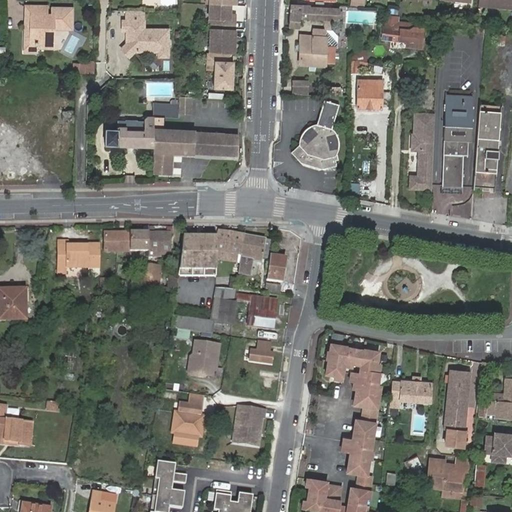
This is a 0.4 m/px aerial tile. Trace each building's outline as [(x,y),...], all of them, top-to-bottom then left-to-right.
[(231,5),(210,5),(210,29),(232,30),(233,30),(233,20),(231,21),(231,14),(231,5)] [(302,5),(290,5),(290,28),(299,28),(300,22),(301,22),(302,6),(302,5)] [(35,47),(37,48),(52,48),(53,34),(46,34),(46,28),(53,29),(72,29),(73,9),(54,9),(53,15),(47,15),(47,7),(30,6),(30,20),(33,20),(33,25),(26,25),(25,42),(36,42),(35,47)] [(302,6),(301,22),(322,22),(327,23),(338,23),(338,10),(309,9),(310,6),(302,6)] [(384,21),(383,38),(418,40),(419,25),(395,24),(395,22),(384,21)] [(127,38),(126,44),(134,53),(158,54),(158,58),(167,59),(168,32),(144,31),(144,22),(124,22),(124,31),(129,32),(129,36),(127,38)] [(232,30),(210,29),(210,53),(231,54),(232,30)] [(323,30),(312,29),(312,37),(300,37),(299,66),(324,67),(324,62),(333,63),(333,48),(336,48),(336,37),(330,31),(329,30),(325,30),(323,30)] [(73,43),(68,40),(63,47),(69,51),(73,43)] [(25,42),(25,51),(36,51),(37,48),(35,47),(36,42),(25,42)] [(134,53),(126,44),(121,49),(128,58),(134,53)] [(231,62),(231,54),(210,53),(207,53),(207,65),(214,65),(214,89),(233,89),(234,62),(231,62)] [(349,54),(349,72),(358,72),(358,67),(366,67),(366,54),(349,54)] [(93,75),(93,62),(84,61),(84,74),(93,75)] [(360,82),(358,109),(389,110),(390,95),(383,94),(383,83),(360,82)] [(308,84),(293,83),(293,86),(305,87),(305,94),(307,94),(308,84)] [(305,87),(293,86),(292,93),(305,94),(305,87)] [(346,89),(337,88),(336,96),(345,97),(346,89)] [(458,97),(445,97),(445,91),(444,91),(440,189),(441,189),(441,187),(459,188),(459,190),(460,190),(462,155),(464,155),(465,157),(466,157),(467,136),(469,136),(469,140),(470,140),(473,92),(471,92),(470,100),(458,100),(458,97)] [(340,105),(324,100),(317,125),(314,125),(310,127),(305,130),(302,134),(301,138),(299,142),(299,146),(291,153),(301,164),(306,159),(307,161),(310,163),(314,164),(318,165),(321,165),(323,171),(337,167),(336,161),(338,160),(337,155),(339,150),(340,147),(339,142),(338,137),(335,132),(332,129),(340,105)] [(178,119),(178,103),(155,103),(155,119),(178,119)] [(477,106),(471,191),(473,190),(473,186),(493,188),(496,142),(499,142),(501,107),(477,106)] [(430,192),(433,117),(416,116),(415,137),(413,136),(412,152),(420,153),(420,178),(411,177),(411,191),(430,192)] [(104,145),(154,147),(154,131),(155,119),(148,118),(144,122),(144,124),(118,124),(118,132),(105,132),(104,145)] [(194,133),(183,132),(183,135),(154,134),(154,147),(153,175),(170,175),(171,154),(193,155),(194,133)] [(235,157),(236,135),(194,133),(193,155),(213,156),(235,157)] [(306,159),(301,164),(323,171),(321,165),(318,165),(314,164),(310,163),(307,161),(306,159)] [(149,232),(131,232),(131,233),(130,252),(147,253),(149,233),(149,232)] [(131,233),(106,233),(105,251),(130,252),(131,233)] [(147,253),(147,254),(161,256),(161,253),(171,253),(172,233),(149,233),(147,253)] [(220,238),(219,253),(223,253),(231,253),(243,255),(246,235),(232,233),(220,233),(220,238)] [(270,256),(271,239),(246,235),(243,255),(242,262),(241,273),(252,275),(254,260),(262,261),(262,259),(269,260),(270,256)] [(219,253),(220,238),(182,237),(175,277),(220,276),(222,260),(223,253),(219,253)] [(69,239),(58,239),(59,272),(68,271),(68,265),(101,264),(101,243),(69,243),(69,239)] [(231,253),(223,253),(222,260),(242,262),(243,255),(231,253)] [(267,282),(282,283),(285,258),(270,256),(269,260),(267,282)] [(160,267),(140,266),(137,298),(157,300),(160,267)] [(165,293),(176,293),(177,277),(166,276),(165,293)] [(265,293),(280,295),(282,283),(267,282),(265,293)] [(231,288),(218,287),(211,319),(210,322),(228,324),(231,288)] [(9,294),(9,291),(0,290),(0,319),(23,320),(24,295),(9,294)] [(254,313),(256,299),(236,297),(235,304),(249,305),(249,312),(254,313)] [(254,313),(253,327),(273,330),(276,302),(256,299),(254,313)] [(211,319),(169,314),(169,318),(210,322),(211,319)] [(210,322),(169,318),(167,328),(208,333),(210,322)] [(144,319),(139,339),(147,341),(152,321),(144,319)] [(221,335),(219,347),(225,348),(227,336),(221,335)] [(251,349),(246,349),(245,360),(268,364),(270,352),(267,352),(269,342),(252,339),(251,349)] [(216,344),(192,341),(190,353),(188,355),(185,371),(188,374),(199,376),(202,374),(209,375),(211,362),(213,362),(216,344)] [(344,363),(347,348),(330,344),(328,352),(331,352),(329,360),(344,363)] [(362,352),(347,348),(344,363),(353,364),(360,366),(362,352)] [(363,350),(362,352),(360,366),(359,370),(363,370),(374,373),(376,365),(378,353),(363,350)] [(344,367),(344,363),(329,360),(327,360),(324,374),(334,376),(342,378),(344,367)] [(447,430),(447,438),(457,439),(465,440),(466,432),(472,371),(450,369),(444,430),(447,430)] [(378,374),(374,373),(363,370),(359,390),(375,393),(376,386),(378,374)] [(400,400),(430,402),(431,383),(402,380),(401,382),(392,381),(390,398),(400,399),(400,400)] [(494,419),(511,420),(511,381),(505,382),(504,404),(487,403),(486,410),(486,415),(494,416),(494,419)] [(359,390),(356,389),(353,400),(356,404),(363,405),(376,408),(379,394),(375,393),(359,390)] [(176,399),(177,392),(163,390),(162,397),(176,399)] [(187,393),(186,401),(200,403),(202,395),(187,393)] [(176,402),(175,413),(198,417),(200,405),(176,402)] [(361,413),(377,416),(379,408),(376,408),(363,405),(363,406),(361,413)] [(260,446),(266,410),(241,406),(235,442),(260,446)] [(8,410),(0,408),(0,443),(9,444),(9,447),(31,449),(33,426),(18,424),(7,423),(8,412),(8,410)] [(7,423),(18,424),(19,413),(8,412),(7,423)] [(360,421),(376,423),(377,416),(361,413),(360,421)] [(351,436),(354,437),(373,440),(376,423),(360,421),(357,420),(353,423),(351,436)] [(347,457),(351,458),(354,437),(351,436),(350,441),(343,439),(341,453),(348,454),(347,457)] [(493,457),(493,464),(505,466),(506,458),(511,458),(511,438),(495,436),(495,441),(487,440),(485,456),(493,457)] [(354,437),(351,458),(370,461),(373,440),(354,437)] [(348,474),(356,475),(367,477),(367,476),(370,461),(351,458),(347,457),(346,469),(348,474)] [(456,459),(456,467),(456,471),(444,470),(445,466),(445,462),(429,461),(427,486),(445,488),(444,497),(466,499),(469,460),(456,459)] [(177,465),(160,462),(157,479),(175,482),(188,484),(189,476),(176,473),(177,465)] [(474,488),(482,488),(484,468),(476,467),(474,488)] [(385,482),(393,484),(396,474),(387,472),(385,482)] [(356,475),(354,490),(366,492),(368,493),(369,493),(371,485),(372,478),(367,477),(356,475)] [(157,479),(154,496),(185,501),(186,493),(173,491),(175,482),(157,479)] [(324,498),(326,485),(326,483),(311,480),(310,488),(309,495),(324,498)] [(331,501),(333,487),(326,485),(324,498),(323,499),(331,501)] [(331,501),(340,502),(341,498),(338,497),(340,488),(333,487),(331,501)] [(349,490),(347,504),(363,507),(365,500),(366,492),(354,490),(349,490)] [(217,492),(213,511),(229,511),(231,504),(233,494),(217,492)] [(92,493),(89,511),(112,511),(115,497),(92,493)] [(319,511),(321,511),(323,499),(324,498),(309,495),(308,502),(306,509),(319,511)] [(469,495),(468,506),(481,507),(482,497),(469,495)] [(154,496),(151,511),(169,511),(171,507),(183,509),(185,501),(154,496)] [(251,511),(254,498),(240,496),(238,505),(231,504),(229,511),(251,511)] [(338,511),(339,507),(340,502),(331,501),(323,499),(321,511),(338,511)] [(49,511),(50,507),(21,502),(19,511),(49,511)]
